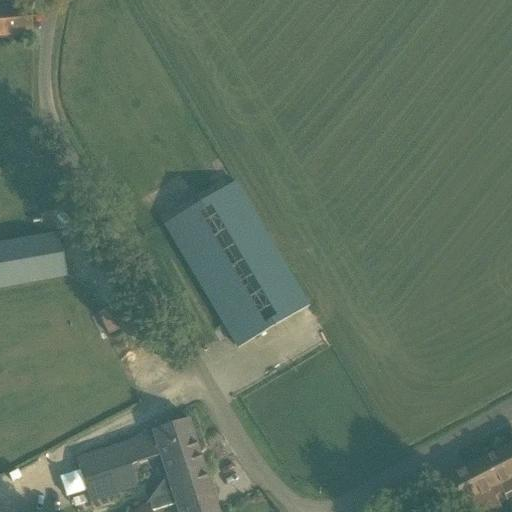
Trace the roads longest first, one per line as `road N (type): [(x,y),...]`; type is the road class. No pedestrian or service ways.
road 1 (unclassified): [(288,511),(50,123),(46,83),(57,0)]
road 2 (unclassified): [(350,511),(511,412)]
